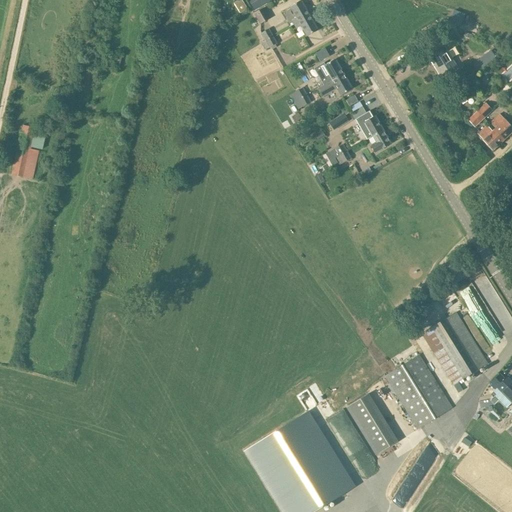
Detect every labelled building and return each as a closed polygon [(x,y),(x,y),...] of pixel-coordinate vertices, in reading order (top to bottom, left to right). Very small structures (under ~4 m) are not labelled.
[(241,14),(248,9),(242,0),(239,0),(238,2),(240,5),(236,7),(241,14)] [(252,0),(249,2),(253,9),(269,0),(252,0)] [(302,1),(291,7),(297,17),(292,20),(295,24),(310,15),(302,1)] [(263,8),(254,13),(261,24),(270,19),(263,8)] [(458,11),(454,10),(450,21),(451,21),(460,25),(464,14),(458,11)] [(310,15),(295,24),(297,28),(302,25),(308,36),(318,30),(310,15)] [(269,29),(262,33),(265,40),(273,36),(269,29)] [(266,40),(261,43),(265,50),(269,47),(269,48),(277,43),(273,36),(265,40),(266,40)] [(314,52),(317,61),(328,56),(324,47),(314,52)] [(457,68),(445,47),(429,56),(434,64),(436,62),(439,68),(437,69),(441,77),(457,68)] [(488,64),(482,57),(474,64),(480,71),(488,64)] [(323,63),(314,69),(324,86),(328,83),(344,74),(335,60),(325,66),(323,63)] [(324,86),(318,89),(322,97),(335,90),(338,88),(342,95),(352,89),(344,74),(328,83),(324,86)] [(303,87),(290,95),(294,102),(307,95),(303,87)] [(462,88),(454,93),(458,100),(466,94),(462,88)] [(344,100),(348,106),(357,101),(354,94),(344,100)] [(298,109),(311,102),(307,95),(294,102),(298,109)] [(486,103),(477,111),(478,112),(484,119),(493,111),(486,103)] [(370,119),(367,112),(362,115),(374,136),(384,130),(375,116),(370,119)] [(475,127),(484,119),(478,112),(469,120),(475,127)] [(343,113),(330,122),(335,130),(348,121),(343,113)] [(504,140),(511,132),(511,126),(500,114),(491,122),(496,128),(494,130),(504,140)] [(23,125),(12,174),(34,179),(40,151),(32,149),(32,147),(36,131),(36,130),(37,128),(23,125)] [(493,131),(487,125),(478,134),(493,150),(504,140),(494,130),(493,131)] [(375,153),(391,143),(384,130),(374,136),(377,142),(371,146),(375,153)] [(323,132),(316,136),(319,141),(325,137),(323,132)] [(335,149),(339,156),(347,151),(343,144),(335,149)] [(339,156),(335,158),(339,165),(343,163),(351,158),(347,151),(339,156)] [(488,287),(479,267),(467,272),(476,292),(488,287)] [(482,298),(457,311),(465,325),(470,322),(466,315),(473,312),(478,321),(483,318),(485,321),(488,320),(488,321),(493,318),(482,298)] [(453,385),(488,364),(457,312),(422,334),(453,385)] [(489,340),(496,349),(505,342),(497,333),(489,340)] [(418,429),(453,408),(420,355),(385,376),(418,429)] [(505,379),(500,373),(490,383),(496,388),(498,387),(511,401),(511,381),(507,376),(505,379)] [(373,455),(395,443),(367,393),(324,418),(334,435),(342,431),(347,440),(342,443),(355,467),(358,465),(355,461),(371,452),(373,455)] [(306,413),(246,450),(284,511),(311,511),(352,487),(306,413)]
